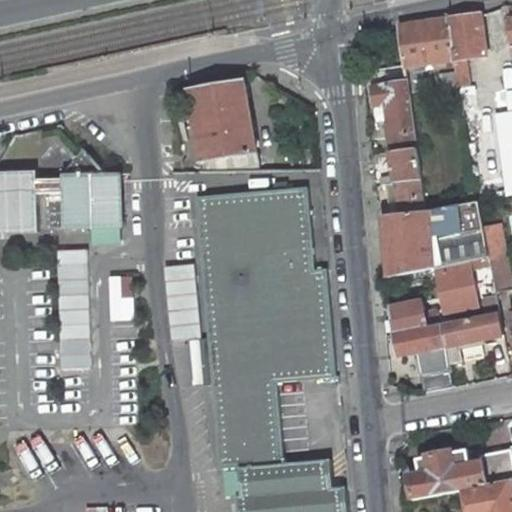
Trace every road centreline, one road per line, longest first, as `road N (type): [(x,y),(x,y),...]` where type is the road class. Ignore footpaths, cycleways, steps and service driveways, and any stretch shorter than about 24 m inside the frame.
road 1 (residential): [(371,418),(335,31)]
road 2 (residential): [(0,108),(335,31)]
road 3 (residential): [(511,392),(371,418)]
road 4 (residential): [(335,31),(461,0)]
